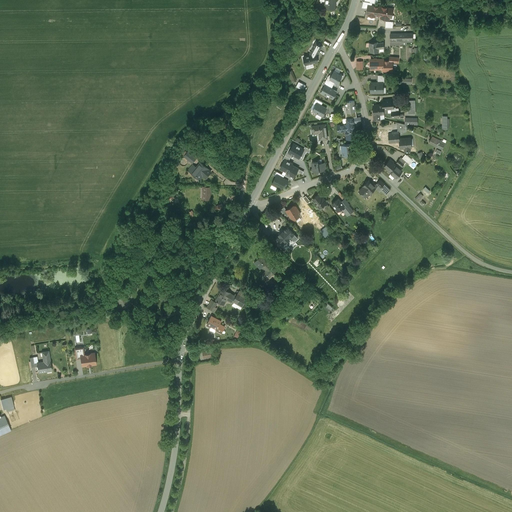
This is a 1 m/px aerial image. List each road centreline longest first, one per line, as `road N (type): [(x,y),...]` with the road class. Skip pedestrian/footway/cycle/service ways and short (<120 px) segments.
road 1 (tertiary): [(161,511),(186,332),(250,204)]
road 2 (unclassified): [(511,272),(475,259),(362,157)]
road 3 (tertiary): [(250,204),(336,42)]
road 4 (unclassified): [(250,204),(349,170),(362,157)]
road 5 (unclassified): [(362,157),(362,98),(336,42)]
